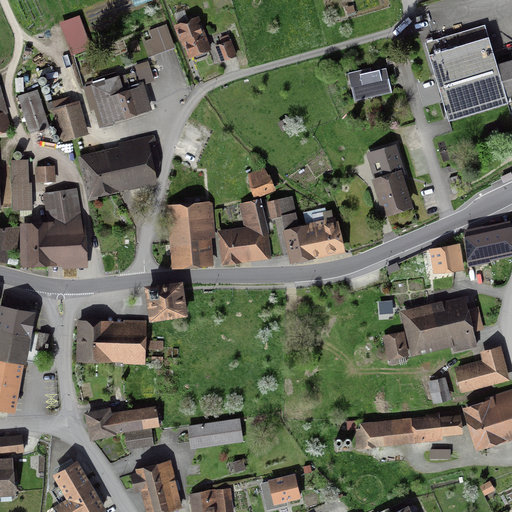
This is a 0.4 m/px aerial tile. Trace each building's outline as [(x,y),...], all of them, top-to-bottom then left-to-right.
[(75,52),(92,47),(81,15),(64,21),(75,52)] [(178,28),(189,57),(205,51),(194,22),(178,28)] [(175,44),(167,24),(150,30),(157,50),(175,44)] [(485,25),(425,43),(449,120),(508,103),(506,98),(507,97),(507,96),(511,94),(511,61),(498,65),(498,64),(497,64),(485,25)] [(231,41),(215,46),(220,61),(235,56),(231,41)] [(94,108),(99,125),(152,109),(144,82),(154,79),(148,60),(135,64),(137,70),(120,75),(119,73),(91,82),(90,80),(85,81),(86,85),(83,85),(91,109),(94,108)] [(355,99),(392,90),(386,66),(373,69),(371,66),(348,71),(355,99)] [(0,129),(7,129),(8,111),(0,81),(0,129)] [(44,125),(34,94),(20,99),(29,130),(44,125)] [(85,133),(76,105),(55,112),(63,140),(85,133)] [(91,193),(152,179),(145,150),(84,164),(91,193)] [(384,213),(410,205),(393,150),(367,158),(384,213)] [(33,208),(29,159),(11,161),(15,209),(33,208)] [(39,180),(55,179),(55,167),(38,167),(39,180)] [(255,197),(277,189),(271,173),(249,181),(255,197)] [(503,183),(511,178),(511,176),(510,173),(501,178),(503,183)] [(23,227),(23,268),(85,267),(85,227),(82,227),(75,191),(44,197),(50,227),(23,227)] [(293,261),(313,257),(306,228),(298,230),(291,197),(268,202),(272,217),(282,214),(293,261)] [(258,203),(241,207),(246,232),(220,235),(224,262),(267,256),(264,231),(258,203)] [(173,210),(175,265),(209,263),(207,209),(173,210)] [(313,257),(342,250),(335,222),(306,228),(313,257)] [(0,223),(0,258),(6,259),(8,247),(17,248),(19,225),(0,223)] [(511,225),(511,223),(464,233),(468,264),(492,259),(492,256),(511,252),(511,225)] [(458,241),(428,247),(432,273),(463,267),(458,241)] [(389,273),(399,269),(397,264),(387,268),(389,273)] [(149,289),(153,317),(182,313),(179,285),(149,289)] [(394,317),(393,302),(381,303),(383,318),(394,317)] [(410,318),(417,351),(472,340),(465,307),(410,318)] [(0,310),(0,356),(22,360),(36,363),(38,348),(44,349),(46,337),(29,334),(32,316),(0,310)] [(78,358),(141,361),(142,327),(79,324),(78,358)] [(391,361),(406,358),(400,334),(386,337),(391,361)] [(0,409),(14,411),(22,360),(0,356),(0,409)] [(461,392),(506,379),(500,361),(456,374),(461,392)] [(436,403),(451,399),(445,378),(430,382),(436,403)] [(511,399),(468,415),(480,451),(511,439),(511,399)] [(354,428),(356,448),(442,439),(442,435),(463,433),(460,409),(438,410),(438,411),(427,413),(427,414),(360,421),(361,427),(354,428)] [(153,426),(151,411),(90,420),(92,435),(153,426)] [(189,430),(191,448),(240,441),(238,424),(189,430)] [(152,429),(126,433),(128,447),(154,443),(152,429)] [(21,436),(0,439),(0,453),(23,450),(21,436)] [(451,448),(430,448),(430,458),(451,458),(451,448)] [(236,470),(246,467),(243,459),(234,462),(236,470)] [(0,463),(0,491),(16,491),(14,462),(0,463)] [(102,511),(104,511),(77,467),(58,479),(77,511),(102,511)] [(137,476),(149,511),(162,511),(173,509),(160,469),(137,476)] [(275,505),(299,499),(294,479),(270,485),(275,505)] [(191,496),(192,511),(214,511),(213,494),(191,496)] [(0,511),(23,511),(23,501),(0,502),(0,511)]
